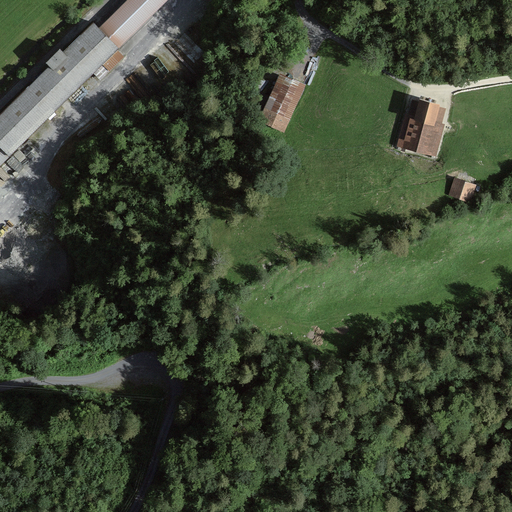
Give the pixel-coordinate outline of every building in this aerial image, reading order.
[(0,164),(102,63),(109,70),(123,56),(116,49),(165,0),(126,0),(98,28),(93,22),(50,65),(55,70),(33,93),(27,88),(0,114),(0,164)] [(203,51),(183,30),(169,43),(189,64),(203,51)] [(281,78),(263,119),(282,128),(301,86),(281,78)] [(123,86),(102,105),(111,115),(132,96),(123,86)] [(415,117),(409,115),(402,144),(434,151),(440,122),(434,121),(439,102),(420,98),(415,117)] [(456,179),(451,192),(469,198),(473,185),(456,179)]
